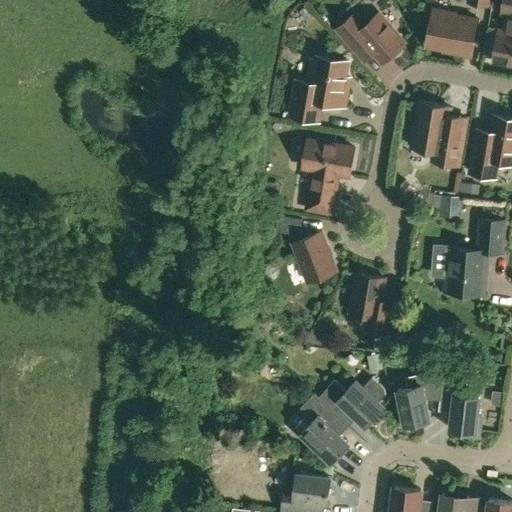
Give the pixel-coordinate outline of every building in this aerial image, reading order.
[(511,0),(500,0),(500,3),(503,6),(502,14),(507,15),(504,31),(499,30),(494,62),(511,64),(511,0)] [(451,52),(471,56),(478,18),(455,14),(455,12),(433,8),(426,46),(445,49),(445,46),(452,47),(451,52)] [(336,28),(354,48),(365,61),(374,53),(382,63),(405,42),(379,12),(365,24),(354,12),(336,28)] [(345,105),(348,88),(342,87),(343,78),(345,78),(349,60),(317,55),(316,59),(312,59),(308,81),(296,79),(290,115),(319,120),(322,101),(345,105)] [(450,107),(420,101),(416,124),(412,123),(409,142),(412,143),(412,147),(434,151),(432,160),(458,165),(465,127),(447,124),(450,107)] [(511,117),(495,114),(492,129),(488,151),(474,149),(470,172),(495,177),(498,160),(511,162),(511,117)] [(313,169),(309,195),(307,208),(332,213),(339,173),(350,175),(355,147),(307,139),(302,167),(313,169)] [(405,179),(397,187),(407,196),(415,188),(405,179)] [(441,195),(440,216),(460,217),(462,196),(441,195)] [(278,210),(279,204),(259,201),(258,207),(278,210)] [(302,219),(278,215),(276,230),(289,233),(293,242),(292,242),(307,282),(337,270),(322,231),(302,238),(300,231),(302,219)] [(481,218),(478,249),(434,245),(431,275),(447,277),(446,291),(483,294),(487,251),(501,252),(504,220),(481,218)] [(393,300),(381,297),(385,278),(357,273),(350,312),(367,315),(365,325),(387,329),(393,300)] [(385,348),(387,336),(380,335),(375,338),(374,346),(385,348)] [(258,349),(258,362),(271,362),(271,355),(265,349),(258,349)] [(383,368),(380,352),(367,355),(370,371),(383,368)] [(428,393),(441,394),(442,379),(443,373),(434,372),(411,377),(413,386),(398,389),(405,424),(416,422),(420,425),(424,424),(427,420),(429,419),(424,394),(428,393)] [(334,380),(318,397),(349,426),(357,417),(366,425),(384,406),(378,401),(385,393),(384,387),(372,376),(363,386),(356,380),(346,391),(334,380)] [(441,394),(439,404),(453,405),(450,429),(463,430),(462,434),(478,436),(481,416),(477,416),(479,396),(465,394),(467,383),(442,379),(441,394)] [(349,426),(318,397),(314,393),(301,407),(314,419),(301,433),(331,462),(349,443),(340,435),(349,426)] [(283,496),(282,510),(300,511),(321,511),(323,499),(329,495),(331,477),(296,473),(294,491),(287,497),(283,496)] [(418,511),(420,499),(421,489),(395,486),(391,511),(418,511)] [(479,511),(482,498),(467,496),(467,497),(445,495),(445,493),(442,493),(439,511),(479,511)] [(487,511),(511,511),(511,501),(489,498),(487,511)]
